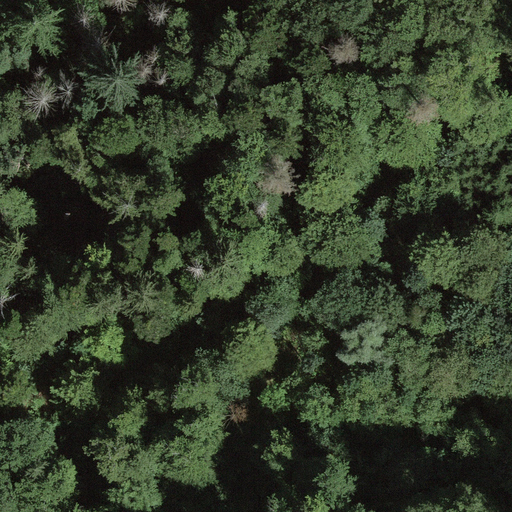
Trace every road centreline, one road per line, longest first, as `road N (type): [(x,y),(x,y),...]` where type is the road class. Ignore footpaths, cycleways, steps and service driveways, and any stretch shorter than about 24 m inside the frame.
road 1 (track): [(202,511),(251,424),(277,323),(312,264),(349,219),(511,72)]
road 2 (track): [(82,511),(172,456),(251,424),(511,287)]
